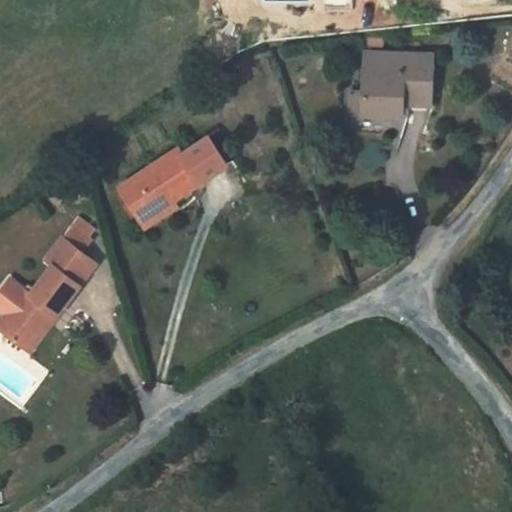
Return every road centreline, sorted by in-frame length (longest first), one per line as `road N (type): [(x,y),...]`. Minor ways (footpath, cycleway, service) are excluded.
road 1 (residential): [(374,302),(262,351),(39,511)]
road 2 (residential): [(511,148),(441,248),(374,302)]
road 3 (residential): [(511,412),(434,322),(374,302)]
